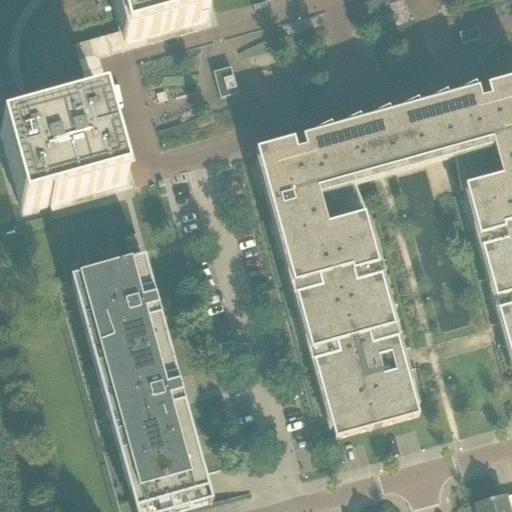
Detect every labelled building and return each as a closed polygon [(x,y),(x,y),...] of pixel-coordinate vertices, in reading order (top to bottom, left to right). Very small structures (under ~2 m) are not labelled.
[(20,30),(13,65),(16,81),(29,127),(93,109),(91,103),(87,88),(84,78),(94,74),(95,72),(93,64),(93,63),(81,63),(80,64),(76,51),(120,39),(122,39),(110,0),(42,0),(40,1),(20,30)] [(99,85),(85,89),(89,103),(103,100),(114,141),(101,144),(104,154),(117,151),(126,185),(511,78),(511,0),(305,0),(170,38),(166,25),(156,27),(160,41),(92,59),(99,85)] [(110,0),(122,39),(124,48),(159,38),(170,36),(205,26),(198,0),(110,0)] [(367,218),(355,190),(383,182),(455,162),(460,192),(463,192),(469,213),(476,211),(478,221),(472,223),(482,257),(488,255),(490,265),(484,267),(494,301),(500,299),(503,309),(496,311),(501,326),(511,322),(511,341),(505,344),(510,359),(511,357),(511,82),(485,90),(488,101),(479,104),(476,93),(474,93),(473,89),(458,97),(458,98),(446,101),(444,97),(429,105),(429,106),(417,109),(416,105),(400,113),(400,114),(388,117),(386,113),(371,121),(371,122),(366,124),(359,126),(358,121),(342,129),(342,130),(330,134),(329,129),(328,129),(313,137),(314,138),(301,142),(304,152),(295,155),(292,144),(255,154),(261,176),(267,175),(270,184),(263,186),(276,234),(283,232),(286,242),(279,244),(288,272),(289,278),(295,276),(298,286),(292,288),(301,322),(307,320),(310,330),(304,331),(313,366),(319,364),(322,374),(316,375),(325,410),(332,408),(334,418),(328,419),(334,441),(418,418),(412,396),(406,398),(403,388),(409,386),(405,371),(382,378),(378,360),(400,354),(396,338),(390,340),(387,331),(393,329),(384,295),(378,296),(375,287),(381,285),(372,251),(366,252),(363,243),(369,241),(363,220),(367,218)] [(29,127),(0,134),(0,135),(22,216),(52,208),(124,188),(114,152),(111,141),(102,107),(101,107),(93,109),(29,127)] [(127,251),(139,247),(136,236),(124,239),(127,251)] [(69,282),(70,284),(78,282),(82,299),(74,301),(81,323),(89,321),(93,337),(85,339),(89,352),(97,349),(101,366),(93,368),(94,371),(102,369),(107,385),(99,388),(105,410),(113,407),(117,424),(109,426),(113,438),(121,436),(125,453),(117,455),(133,511),(191,511),(211,506),(178,387),(172,389),(170,381),(176,379),(154,300),(148,302),(145,294),(152,292),(143,261),(69,282)] [(476,506),(477,511),(508,511),(505,498),(476,506)]
